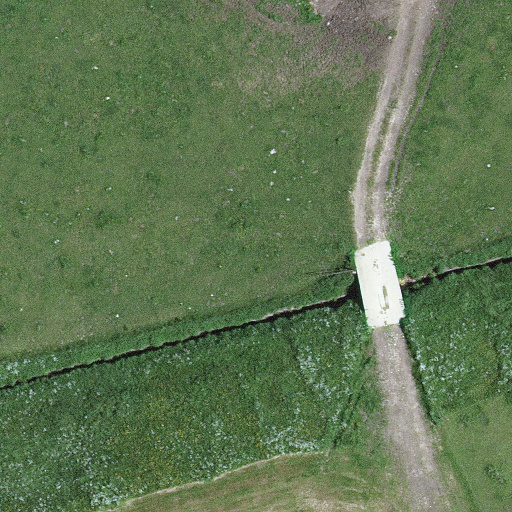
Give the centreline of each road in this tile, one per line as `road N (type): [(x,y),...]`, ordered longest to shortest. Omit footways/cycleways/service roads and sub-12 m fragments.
road 1 (track): [(414,0),(368,190),(386,327)]
road 2 (track): [(433,497),(386,327)]
